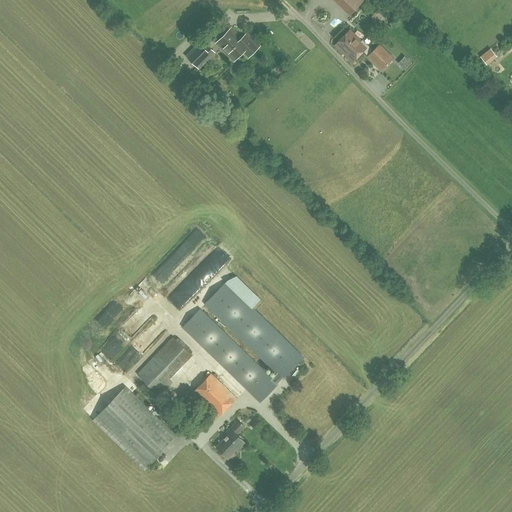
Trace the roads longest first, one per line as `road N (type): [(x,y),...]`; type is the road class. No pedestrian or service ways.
road 1 (unclassified): [(261,511),(511,247)]
road 2 (unclassified): [(511,232),(288,8)]
